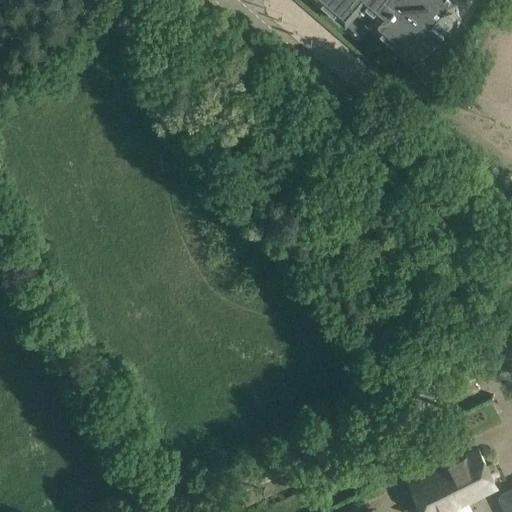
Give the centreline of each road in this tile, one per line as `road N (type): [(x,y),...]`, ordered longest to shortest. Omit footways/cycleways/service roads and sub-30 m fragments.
road 1 (unclassified): [(161,511),(323,446),(511,350)]
road 2 (unclassified): [(511,251),(222,0)]
